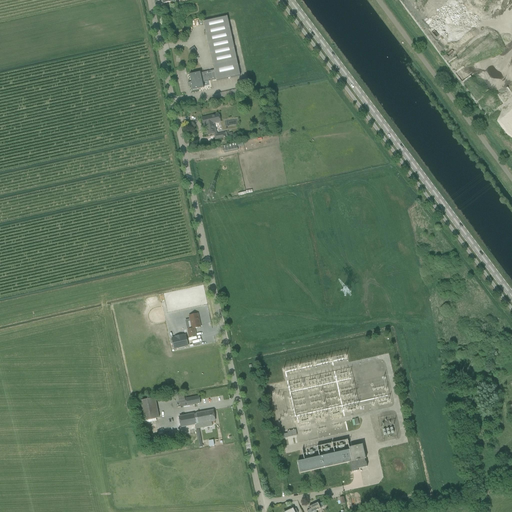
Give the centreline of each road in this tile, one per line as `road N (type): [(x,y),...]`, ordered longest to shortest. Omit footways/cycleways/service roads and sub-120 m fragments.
road 1 (unclassified): [(262,511),(149,0)]
road 2 (secondary): [(511,296),(289,0)]
road 3 (unclassified): [(511,181),(377,0)]
